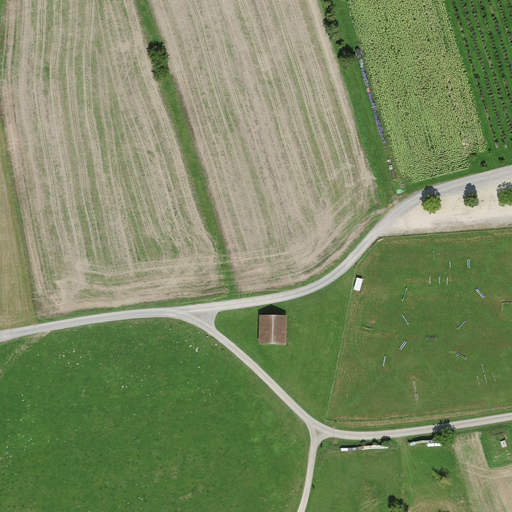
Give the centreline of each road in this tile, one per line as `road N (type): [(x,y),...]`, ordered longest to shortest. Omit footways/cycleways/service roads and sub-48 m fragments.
road 1 (track): [(0,336),(300,294),(337,274),(399,208),(511,171)]
road 2 (track): [(300,511),(319,433),(369,438),(511,417)]
road 3 (track): [(319,433),(189,310)]
